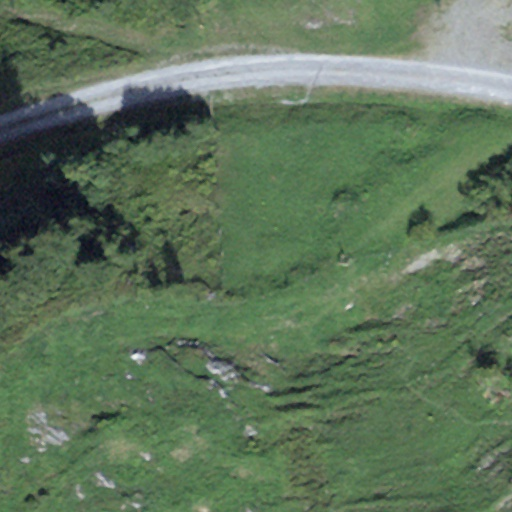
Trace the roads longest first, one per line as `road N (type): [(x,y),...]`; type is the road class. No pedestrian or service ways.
road 1 (track): [(511,88),(203,48)]
road 2 (track): [(203,48),(0,127)]
